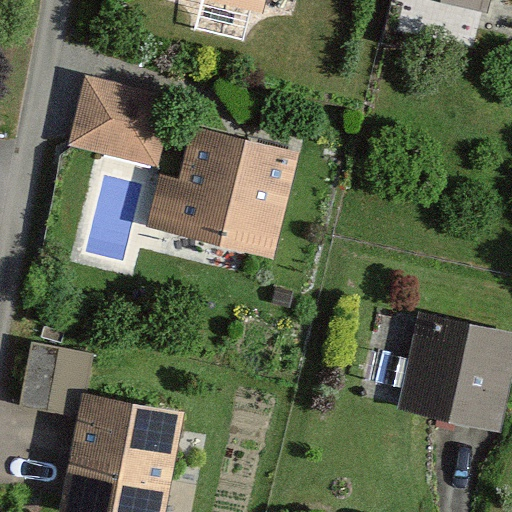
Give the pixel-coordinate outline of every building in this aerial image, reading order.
[(171,94),(93,76),(77,147),(155,165),(171,94)] [(312,155),(210,131),(198,181),(172,175),(160,223),(289,253),(312,155)] [(511,368),(511,327),(435,313),(416,408),(501,425),(511,368)] [(95,352),(34,343),(25,405),(86,413),(95,352)] [(176,511),(194,412),(99,396),(79,511),(176,511)]
